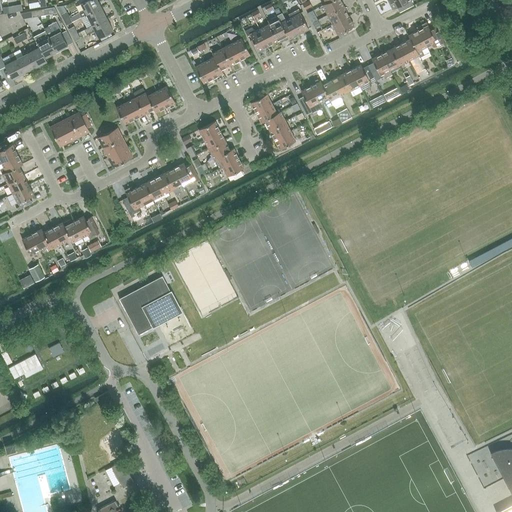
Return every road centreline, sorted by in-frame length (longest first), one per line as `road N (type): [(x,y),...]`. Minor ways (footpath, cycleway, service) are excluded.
road 1 (residential): [(60,198),(151,158),(156,132),(197,111)]
road 2 (residential): [(0,104),(152,26)]
road 3 (residential): [(230,95),(295,62),(312,67),(382,31)]
